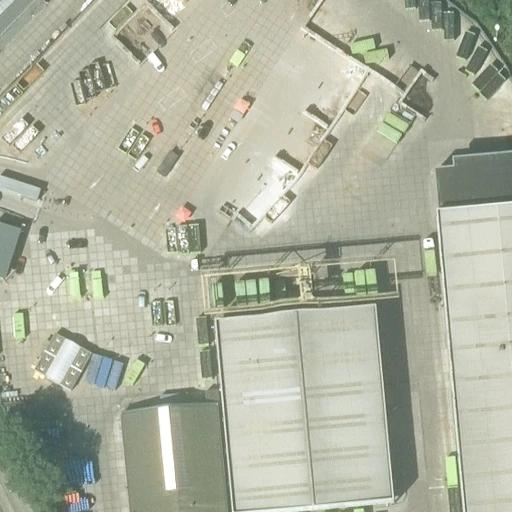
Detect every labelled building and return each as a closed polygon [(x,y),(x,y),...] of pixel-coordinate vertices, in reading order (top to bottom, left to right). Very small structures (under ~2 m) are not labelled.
[(0,0),(0,54),(48,5),(42,0),(0,0)] [(463,511),(511,511),(511,167),(435,174),(439,216),(439,218),(436,218),(463,511)] [(0,178),(0,191),(37,203),(41,192),(34,190),(0,178)] [(328,511),(393,506),(382,385),(376,312),(213,327),(230,511),(328,511)] [(34,372),(71,393),(92,356),(55,335),(34,372)] [(218,392),(205,394),(206,407),(219,406),(218,392)] [(226,511),(217,406),(121,415),(129,511),(226,511)]
